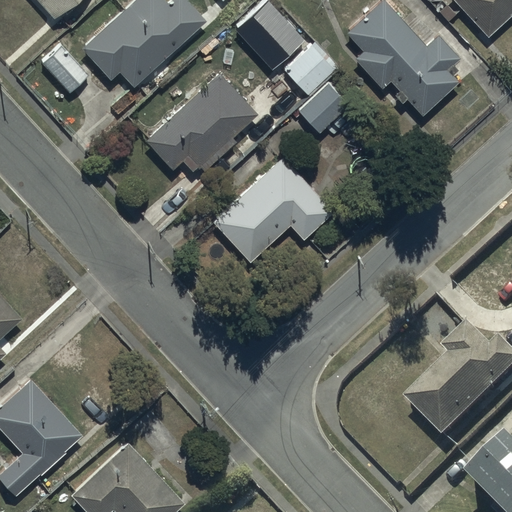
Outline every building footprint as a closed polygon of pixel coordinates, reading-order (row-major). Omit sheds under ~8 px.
[(38,0),(56,19),(77,0),(38,0)] [(168,0),(165,3),(162,0),(134,0),(83,49),(112,79),(120,72),(134,87),(205,21),(184,0),(168,0)] [(304,36),(271,0),(263,0),(235,26),(272,65),(304,36)] [(426,45),(383,0),(381,0),(346,33),(362,50),(353,58),(382,88),(390,81),(422,115),(458,81),(453,76),(459,71),(453,64),(459,58),(437,35),(426,45)] [(511,0),(453,0),(488,38),(511,15),(511,0)] [(71,92),(89,75),(56,40),(47,49),(50,52),(42,60),(71,92)] [(338,67),(314,42),(284,69),(307,95),(338,67)] [(258,116),(220,74),(146,141),(172,170),(182,162),(192,172),(198,166),(203,172),(236,142),(233,138),(258,116)] [(348,105),(327,83),(298,111),(319,133),(348,105)] [(332,211),(282,158),(214,222),(252,262),(291,225),(303,239),(332,211)] [(0,339),(21,320),(0,298),(0,358),(5,353),(0,348),(0,339)] [(492,349),(468,327),(441,356),(448,363),(409,405),(449,442),(511,374),(511,354),(499,342),(492,349)] [(81,435),(30,380),(0,407),(0,429),(22,453),(0,473),(0,479),(16,497),(39,475),(41,476),(66,453),(64,451),(81,435)] [(175,511),(183,505),(127,444),(70,496),(84,511),(109,511),(112,510),(113,511),(175,511)] [(511,511),(511,446),(510,444),(472,481),(502,511),(511,511)]
